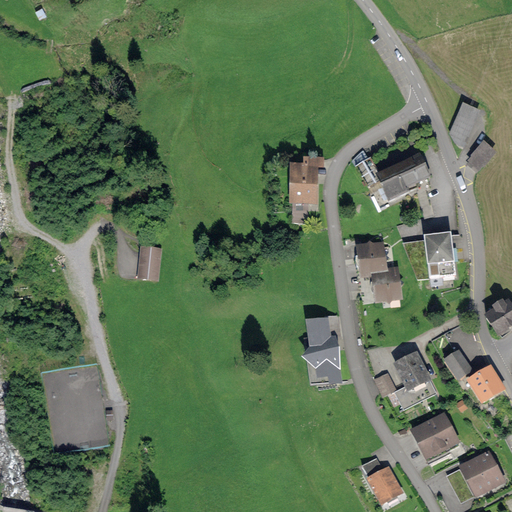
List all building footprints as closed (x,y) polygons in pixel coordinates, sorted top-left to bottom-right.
[(466,144),(480,114),(462,106),(448,136),(466,144)] [(496,154),(484,142),(465,161),(477,173),(496,154)] [(407,190),(432,179),(421,156),(377,177),(390,205),(410,196),(407,190)] [(290,165),(290,206),(320,206),(320,169),(325,169),(325,159),(305,159),(305,165),(290,165)] [(455,277),(450,233),(425,235),(426,240),(402,243),(416,282),(455,277)] [(389,273),(385,245),(359,248),(363,280),(372,278),(372,276),(389,273)] [(144,250),(141,277),(156,279),(159,252),(144,250)] [(372,276),(376,305),(403,301),(399,272),(389,273),(372,276)] [(483,313),(498,335),(511,325),(511,305),(506,297),(483,313)] [(336,321),(308,325),(316,387),(344,384),(336,321)] [(444,363),(457,383),(472,373),(459,353),(444,363)] [(418,355),(394,367),(409,395),(432,383),(418,355)] [(491,368),(468,382),(482,405),(505,391),(491,368)] [(388,375),(374,382),(383,399),(397,392),(388,375)] [(466,406),(462,401),(457,405),(461,410),(466,406)] [(412,432),(426,462),(461,445),(447,415),(412,432)] [(459,469),(474,498),(505,482),(489,453),(459,469)] [(389,468),(368,480),(383,506),(404,495),(389,468)]
